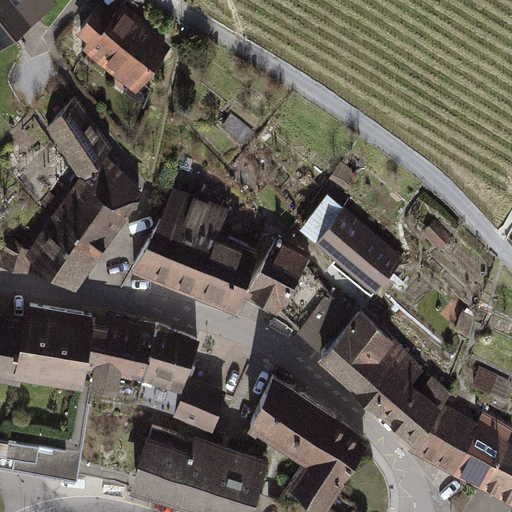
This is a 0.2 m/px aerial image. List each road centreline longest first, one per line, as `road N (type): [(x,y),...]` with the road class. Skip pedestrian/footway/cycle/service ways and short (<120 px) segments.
road 1 (residential): [(417,511),(404,462),(294,357),(260,337),(208,316),(0,277)]
road 2 (track): [(511,262),(394,142),(176,7)]
